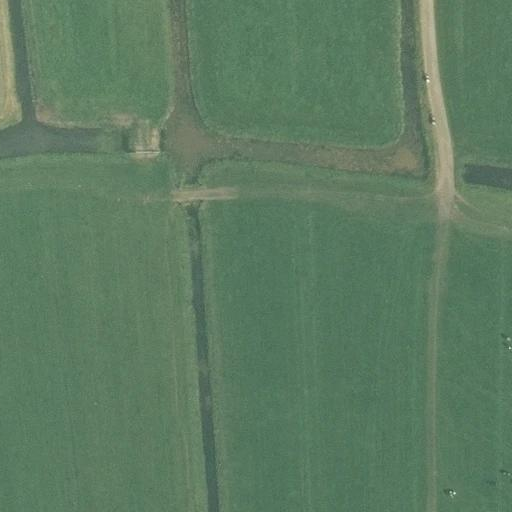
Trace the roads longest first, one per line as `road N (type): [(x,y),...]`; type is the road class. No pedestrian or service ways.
road 1 (track): [(0,184),(71,179),(179,199),(225,194)]
road 2 (track): [(429,0),(446,198)]
road 3 (track): [(38,0),(51,108),(0,118)]
